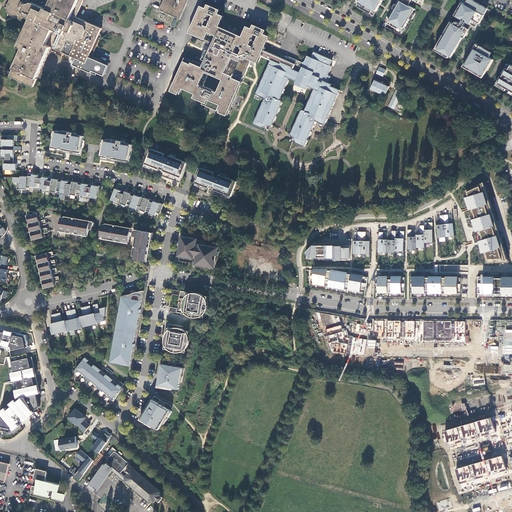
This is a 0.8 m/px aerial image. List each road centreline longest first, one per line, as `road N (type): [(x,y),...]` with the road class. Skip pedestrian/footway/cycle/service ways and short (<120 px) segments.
road 1 (tertiary): [(300,0),(511,121)]
road 2 (residential): [(0,126),(34,126),(32,158),(181,196)]
road 3 (tertiary): [(162,272),(370,308)]
road 4 (residential): [(162,272),(143,387),(113,429)]
road 5 (residential): [(469,352),(369,350),(370,308)]
road 6 (tertiary): [(39,300),(162,272)]
